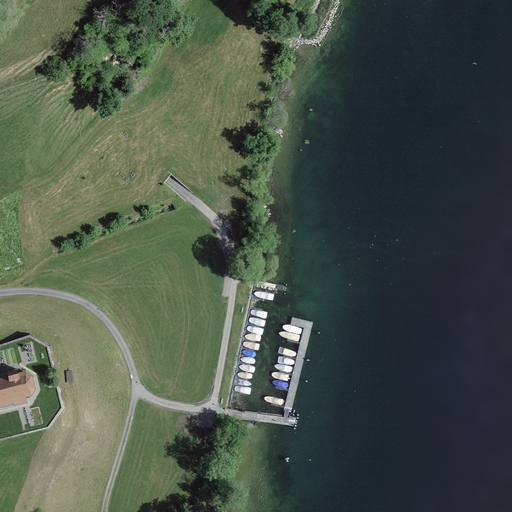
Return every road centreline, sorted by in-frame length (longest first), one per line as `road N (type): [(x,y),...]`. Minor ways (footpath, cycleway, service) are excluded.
road 1 (track): [(0,292),(76,299),(113,329),(137,385),(152,398),(212,406),(234,272),(229,240),(174,180)]
road 2 (track): [(137,385),(103,511)]
